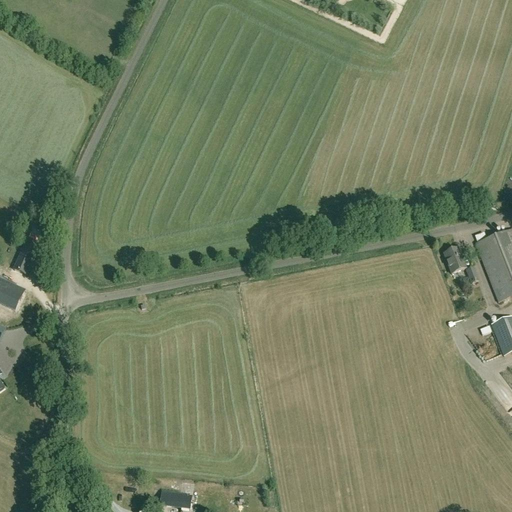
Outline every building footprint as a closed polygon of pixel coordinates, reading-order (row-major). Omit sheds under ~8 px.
[(503,194),(510,195),(511,185),(511,184),(505,183),(503,194)] [(499,304),(511,298),(511,231),(476,246),(499,304)] [(39,247),(27,242),(13,271),(26,277),(39,247)] [(452,276),(466,270),(458,250),(444,256),(452,276)] [(472,285),(478,282),(473,269),(466,272),(472,285)] [(283,279),(259,285),(260,289),(284,284),(283,279)] [(0,304),(15,312),(24,293),(0,281),(0,304)] [(504,358),(511,354),(511,317),(492,326),(504,358)] [(190,511),(192,497),(162,493),(160,507),(190,511)]
